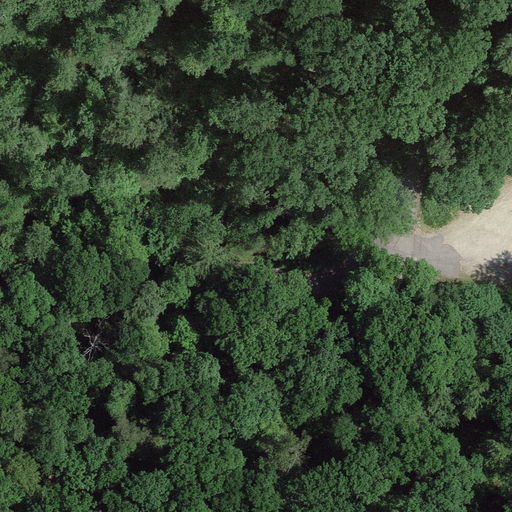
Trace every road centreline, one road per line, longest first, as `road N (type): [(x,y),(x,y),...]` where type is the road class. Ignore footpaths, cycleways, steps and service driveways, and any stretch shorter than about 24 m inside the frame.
road 1 (unclassified): [(0,233),(89,230),(328,288),(373,280),(408,250),(443,87),(490,0)]
road 2 (track): [(310,511),(441,257),(414,229)]
road 3 (track): [(328,288),(369,443),(402,511)]
road 4 (track): [(369,443),(511,410)]
